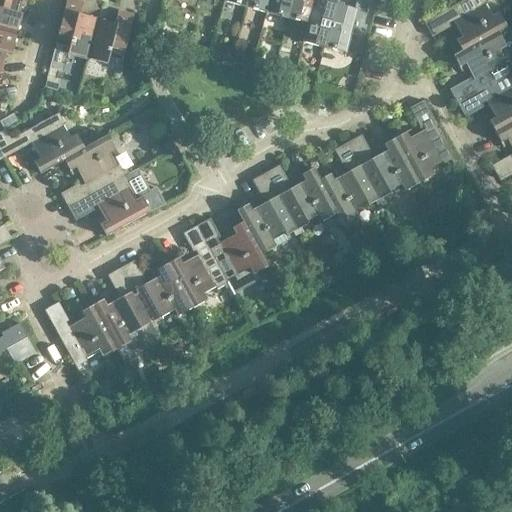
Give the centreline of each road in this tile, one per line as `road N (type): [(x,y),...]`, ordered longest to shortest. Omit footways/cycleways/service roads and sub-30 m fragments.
road 1 (residential): [(73,390),(26,299),(207,196),(211,183)]
road 2 (secondary): [(279,511),(511,383)]
road 3 (residential): [(405,73),(399,88),(334,126),(311,129),(211,183)]
road 4 (residential): [(211,183),(140,50),(153,0)]
road 5 (residential): [(489,196),(432,92),(405,73)]
